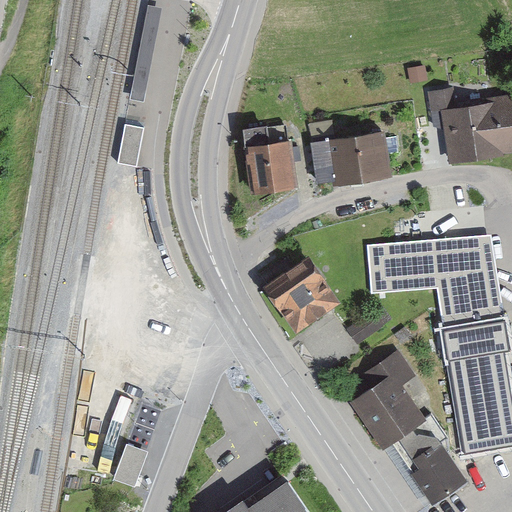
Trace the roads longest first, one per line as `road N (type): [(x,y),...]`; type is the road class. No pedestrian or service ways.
road 1 (residential): [(219,276),(322,204),(378,186),(476,177),(502,191),(511,223)]
road 2 (tertiary): [(232,26),(196,84),(180,141),(185,217),(212,258)]
road 3 (tertiary): [(212,258),(211,139),(232,26)]
road 4 (tertiary): [(246,324),(371,511)]
road 5 (residential): [(246,324),(213,357),(155,511)]
